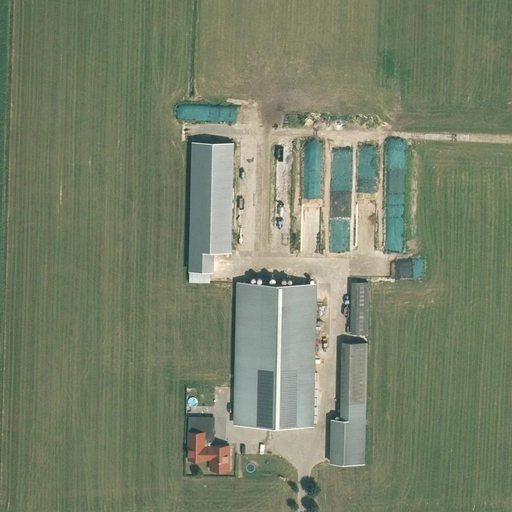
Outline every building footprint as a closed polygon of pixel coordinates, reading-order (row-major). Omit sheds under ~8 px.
[(190,250),(190,270),(211,271),(211,251),(231,251),(233,143),(193,142),(190,250)] [(319,197),(319,146),(305,146),(305,188),(314,188),(314,197),(319,197)] [(400,231),(401,205),(386,205),(386,231),(400,231)] [(357,211),(348,211),(348,247),(357,247),(357,211)] [(367,333),(367,280),(348,280),(347,332),(367,333)] [(311,425),(314,284),(239,282),(236,424),(311,425)] [(364,463),(367,342),(342,341),(340,419),(331,418),(330,463),(364,463)] [(189,431),(189,440),(188,459),(204,460),(204,459),(211,459),(211,470),(229,470),(229,445),(211,445),(211,446),(205,446),(205,441),(205,431),(189,431)]
